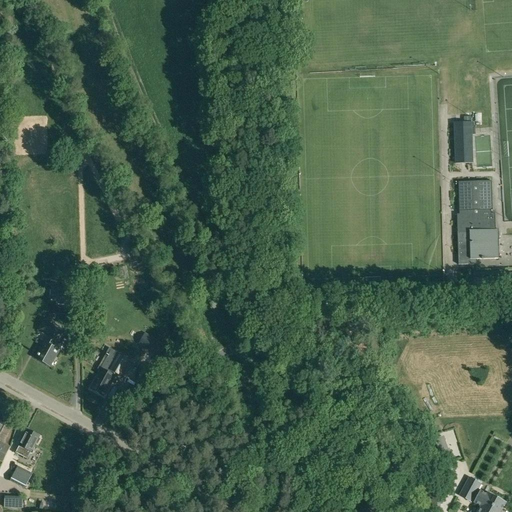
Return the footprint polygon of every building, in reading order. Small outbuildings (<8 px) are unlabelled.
[(464,123),(454,123),(455,164),(472,163),(472,135),(475,135),(475,126),(471,126),(471,117),(464,118),(464,123)] [(476,260),(491,259),(499,259),(498,230),(495,230),(495,214),(491,214),(491,211),(492,211),(491,181),(476,182),(476,184),(473,184),(473,182),(458,183),(459,212),(463,212),(463,214),(457,215),(458,255),(460,255),(460,259),(458,259),(458,265),(476,265),(476,260)] [(138,253),(135,248),(129,251),(132,256),(138,253)] [(50,300),(70,301),(71,287),(51,286),(50,300)] [(39,332),(48,337),(42,348),(43,349),(36,360),(50,368),(59,352),(54,349),(58,342),(63,333),(44,322),(39,332)] [(142,344),(148,348),(149,345),(160,351),(164,344),(147,335),(142,344)] [(100,369),(101,369),(90,389),(104,397),(115,376),(113,376),(115,373),(121,376),(129,362),(110,351),(108,354),(108,353),(106,356),(107,357),(100,369)] [(0,461),(2,463),(10,447),(0,442),(0,434),(7,420),(5,419),(6,418),(1,415),(0,417),(0,416),(0,461)] [(19,446),(15,453),(27,460),(31,453),(39,437),(27,431),(18,446),(19,446)] [(445,449),(446,449),(442,437),(427,442),(435,466),(448,461),(445,449)] [(16,469),(9,481),(24,489),(31,477),(16,469)] [(475,503),(482,507),(478,511),(500,511),(505,504),(488,495),(487,496),(480,492),(480,493),(476,491),(480,484),(469,479),(460,496),(471,502),(472,500),(475,502),(475,503)]
